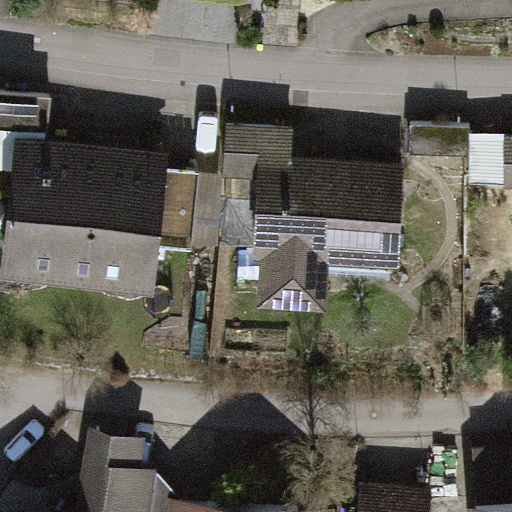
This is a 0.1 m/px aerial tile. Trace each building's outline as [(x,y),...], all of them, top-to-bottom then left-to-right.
[(466,115),(416,117),(417,159),(468,157),(466,115)] [(294,126),(229,125),(229,178),(257,178),(257,162),(293,163),(294,126)] [(504,132),(479,133),(481,180),(506,179),(504,132)] [(161,165),(23,153),(13,272),(151,284),(161,165)] [(257,162),(257,178),(255,302),(333,304),(333,263),(400,264),(402,165),(293,163),(257,162)] [(143,437),(95,429),(80,511),(130,511),(139,471),(143,437)] [(511,455),(482,459),(486,495),(511,492),(511,455)] [(165,476),(139,471),(131,511),(179,511),(180,509),(178,496),(165,476)] [(428,511),(430,491),(368,485),(365,511),(428,511)] [(511,511),(511,498),(472,503),(473,511),(511,511)]
